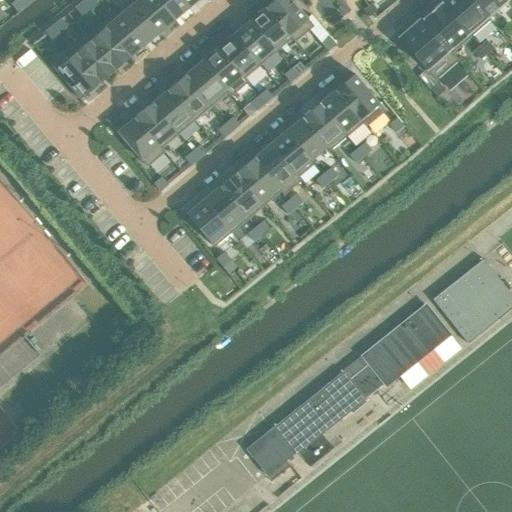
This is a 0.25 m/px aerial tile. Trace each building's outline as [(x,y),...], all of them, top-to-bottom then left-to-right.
[(17,12),(28,3),(25,0),(15,0),(11,4),(17,12)] [(94,0),(84,0),(82,2),(89,9),(97,3),(94,0)] [(129,0),(116,11),(147,49),(162,36),(134,3),(134,2),(132,0),(129,0)] [(137,0),(134,2),(134,3),(162,36),(177,24),(156,0),(137,0)] [(156,0),(177,24),(177,23),(191,12),(181,0),(156,0)] [(181,0),(191,12),(192,11),(204,0),(181,0)] [(291,0),(273,0),(265,7),(292,39),(295,42),(314,26),(291,0)] [(442,0),(441,1),(471,36),(478,31),(490,21),(490,20),(487,17),(486,17),(471,0),(442,0)] [(471,0),(486,17),(487,17),(506,0),(471,0)] [(439,3),(421,19),(451,54),(452,53),(468,39),(470,38),(471,36),(441,1),(440,3),(439,3)] [(89,9),(82,2),(75,8),(81,16),(89,9)] [(377,11),(372,4),(363,10),(368,17),(377,11)] [(292,39),(265,7),(250,20),(277,52),(292,39)] [(116,11),(101,24),(132,61),(147,49),(116,11)] [(61,19),(53,26),(59,34),(67,27),(61,19)] [(421,19),(398,38),(435,81),(458,61),(458,60),(459,60),(452,53),(451,54),(421,19)] [(233,34),(260,66),(277,52),(250,20),(233,34)] [(101,24),(86,36),(118,74),(132,61),(101,24)] [(59,34),(53,26),(45,32),(51,40),(59,34)] [(245,79),(260,66),(233,34),(217,48),(244,80),(245,79)] [(86,36),(71,49),(103,86),(118,74),(86,36)] [(327,51),(335,45),(329,37),(321,44),(327,51)] [(486,40),(480,46),(487,54),(493,48),(486,40)] [(487,54),(480,46),(473,51),(480,60),(487,54)] [(244,80),(217,48),(201,61),(229,93),(228,94),(231,97),(248,83),(245,79),(244,80)] [(56,62),(52,65),(83,103),(103,86),(71,49),(56,62)] [(184,76),(211,108),(228,94),(229,93),(201,61),(184,76)] [(291,68),(298,76),(306,70),(299,62),(291,68)] [(290,83),(298,76),(291,68),(284,75),(290,83)] [(337,88),(335,89),(363,123),(362,123),(365,127),(384,111),(353,74),(337,88)] [(167,90),(195,122),(211,108),(184,76),(167,90)] [(438,82),(430,89),(437,97),(445,90),(438,82)] [(320,102),(318,103),(323,108),(347,137),(348,135),(362,123),(363,123),(335,89),(320,102)] [(151,103),(179,136),(195,122),(167,90),(151,103)] [(258,96),(265,104),(273,97),(266,90),(258,96)] [(257,110),(265,104),(258,96),(250,102),(257,110)] [(163,149),(179,136),(151,103),(134,118),(162,150),(163,149)] [(303,116),(302,117),(320,138),(327,147),(326,148),(329,151),(347,137),(323,108),(318,103),(303,116)] [(233,117),(225,124),(232,132),(239,125),(233,117)] [(286,130),(311,160),(312,159),(326,148),(327,147),(320,138),(302,117),(286,130)] [(165,152),(163,149),(162,150),(134,118),(117,132),(147,167),(165,152)] [(388,125),(395,132),(403,126),(396,118),(388,125)] [(232,132),(225,124),(217,130),(224,138),(232,132)] [(286,130),(270,144),(298,177),(315,163),(312,159),(311,160),(286,130)] [(364,142),(357,149),(363,157),(371,150),(364,142)] [(270,144),(253,158),(281,191),(280,192),(283,196),(301,181),(298,177),(270,144)] [(200,145),(192,151),(198,159),(206,153),(200,145)] [(363,157),(357,149),(349,155),(355,163),(363,157)] [(198,159),(192,151),(184,158),(191,166),(198,159)] [(253,158),(236,172),(264,205),(280,192),(281,191),(253,158)] [(331,167),(323,174),(329,182),(337,175),(331,167)] [(236,172),(219,186),(247,219),(264,205),(236,172)] [(329,182),(323,174),(315,180),(322,188),(329,182)] [(160,191),(168,185),(161,177),(153,183),(160,191)] [(219,186),(203,200),(231,233),(247,219),(219,186)] [(288,200),(295,208),(303,201),(296,193),(288,200)] [(203,200),(186,214),(214,247),(231,233),(203,200)] [(287,214),(295,208),(288,200),(281,206),(287,214)] [(263,221),(255,227),(262,235),(269,229),(263,221)] [(262,235),(255,227),(247,234),(254,242),(262,235)] [(230,260),(224,252),(216,259),(222,267),(230,260)] [(511,308),(511,296),(482,259),(432,300),(467,344),(511,308)] [(425,305),(361,356),(342,371),(273,427),(245,450),(267,476),(286,461),(285,460),(294,453),(296,455),(383,384),(385,386),(449,335),(425,305)]
